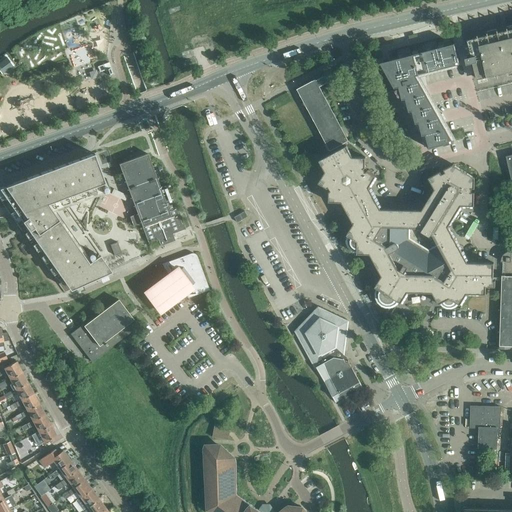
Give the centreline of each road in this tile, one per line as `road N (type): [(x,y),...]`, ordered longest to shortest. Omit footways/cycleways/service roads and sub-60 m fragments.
road 1 (tertiary): [(401,399),(227,73)]
road 2 (secondary): [(227,73),(492,0)]
road 3 (secondary): [(0,159),(227,73)]
road 4 (residential): [(127,511),(69,433),(10,310)]
road 5 (unclassified): [(258,395),(298,451),(401,399)]
road 6 (tertiary): [(442,511),(432,465),(401,399)]
